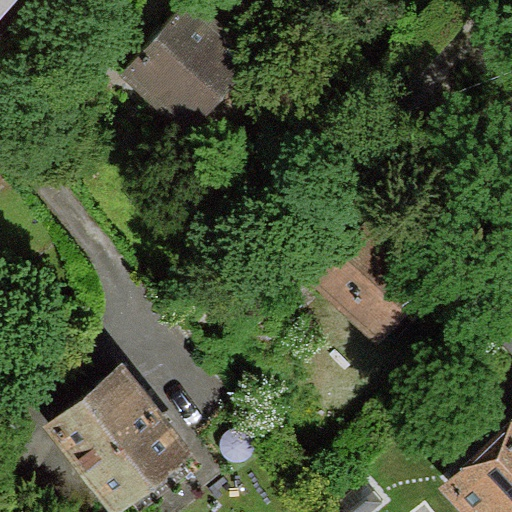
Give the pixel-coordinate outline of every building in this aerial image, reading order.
[(189,0),(188,0),(129,65),(191,122),(252,55),(189,0)] [(371,213),(317,274),(380,330),(435,269),(371,213)] [(181,439),(123,363),(58,417),(117,492),(127,484),(171,447),(181,439)] [(0,446),(18,427),(0,410),(0,446)] [(511,511),(511,426),(457,478),(489,511),(511,511)] [(171,447),(127,484),(142,503),(188,466),(171,447)]
